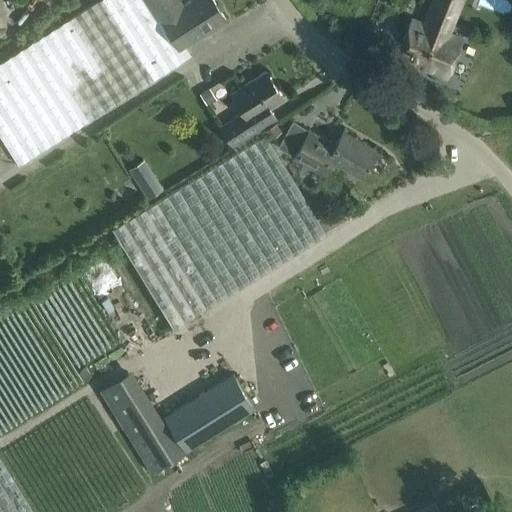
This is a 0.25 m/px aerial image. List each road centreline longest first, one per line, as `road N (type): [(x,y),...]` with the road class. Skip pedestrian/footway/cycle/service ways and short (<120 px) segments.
road 1 (unknown): [(473,146),(235,292),(158,361)]
road 2 (unclassified): [(511,187),(473,146),(350,74),(282,0)]
